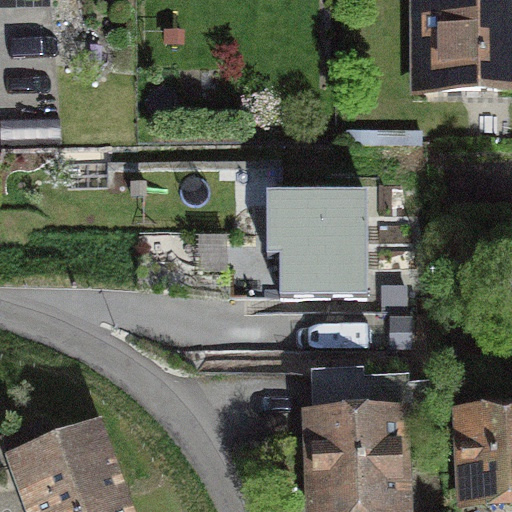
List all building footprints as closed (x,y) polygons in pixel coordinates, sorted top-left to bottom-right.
[(501,0),(442,0),(442,4),(413,4),(413,90),(511,89),(511,5),(502,5),(501,0)] [(364,191),(270,191),(270,249),(283,249),(283,289),(365,289),(364,191)] [(511,422),(463,426),(468,504),(511,501),(511,422)] [(400,424),(309,424),(308,511),(399,511),(400,424)] [(43,431),(5,445),(28,511),(124,511),(97,436),(51,453),(43,431)]
